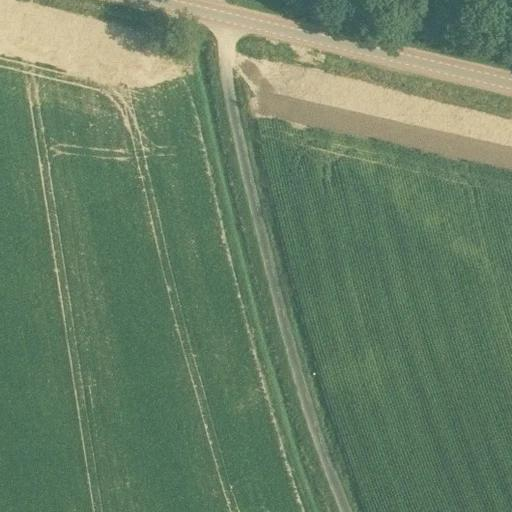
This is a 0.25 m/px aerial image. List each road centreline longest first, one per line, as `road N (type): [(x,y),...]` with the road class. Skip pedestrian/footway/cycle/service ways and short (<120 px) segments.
road 1 (unclassified): [(347,511),(308,405),(234,105),(222,18)]
road 2 (tertiary): [(511,82),(222,18)]
